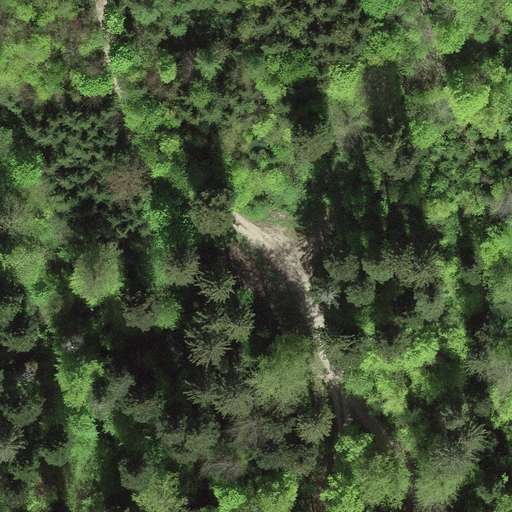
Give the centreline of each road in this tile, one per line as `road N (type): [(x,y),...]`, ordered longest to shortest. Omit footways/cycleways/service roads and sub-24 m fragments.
road 1 (track): [(339,511),(342,384),(305,299),(277,262),(140,149),(102,0)]
road 2 (track): [(277,262),(373,150),(409,36),(429,0)]
road 3 (track): [(342,384),(427,511)]
road 4 (track): [(385,109),(471,54),(511,48)]
